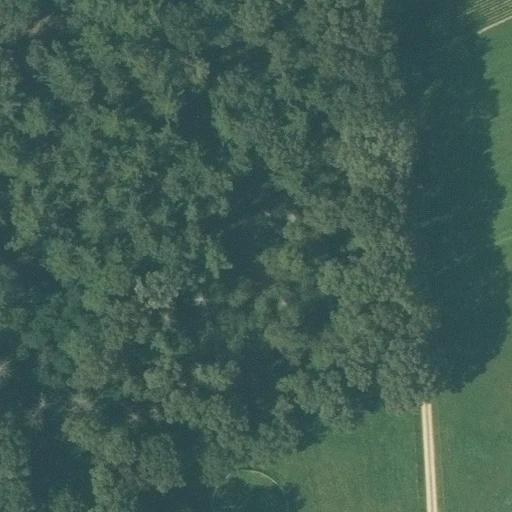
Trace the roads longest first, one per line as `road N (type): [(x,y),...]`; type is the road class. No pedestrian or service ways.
road 1 (track): [(433,511),(380,0)]
road 2 (track): [(0,109),(220,0)]
